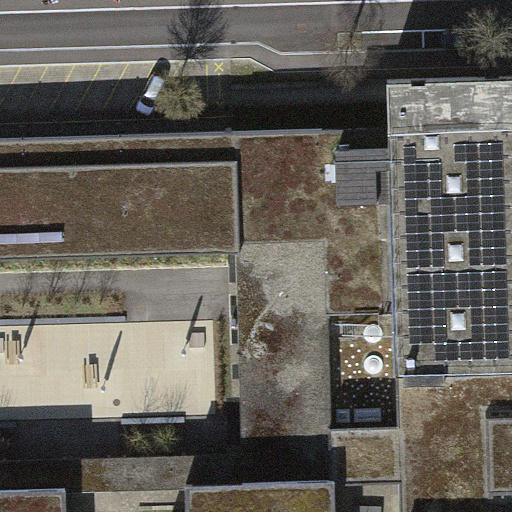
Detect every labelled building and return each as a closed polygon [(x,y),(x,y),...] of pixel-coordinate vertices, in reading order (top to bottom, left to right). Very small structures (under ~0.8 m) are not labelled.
[(381,87),(382,131),(386,256),(391,384),(511,379),(511,121),(511,83),(381,87)] [(386,256),(382,131),(0,143),(0,269),(234,261),(326,258),(386,256)] [(386,256),(326,258),(333,489),(333,511),(394,511),(391,384),(386,256)] [(178,511),(178,494),(333,489),(326,258),(234,261),(240,459),(103,463),(0,466),(0,500),(69,498),(69,511),(178,511)] [(511,511),(511,379),(391,384),(394,511),(511,511)] [(333,511),(333,489),(178,494),(178,511),(333,511)] [(0,511),(69,511),(69,498),(0,500),(0,511)]
